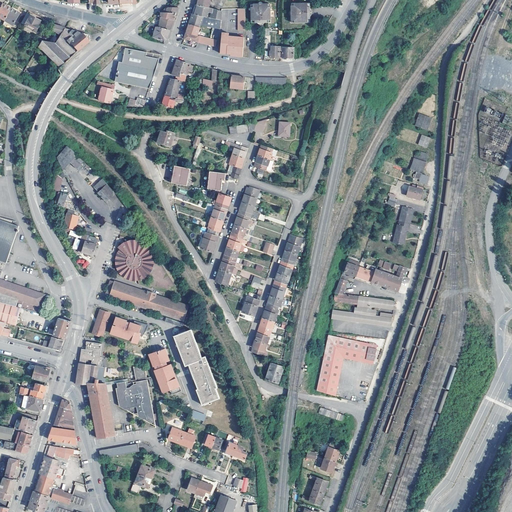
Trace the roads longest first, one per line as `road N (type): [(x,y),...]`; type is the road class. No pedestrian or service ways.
road 1 (residential): [(365,413),(424,233),(440,111)]
road 2 (secondary): [(75,287),(37,210),(33,147),(63,83),(121,30)]
road 3 (residential): [(170,50),(249,69),(291,68),(323,50),(355,0)]
road 4 (residential): [(0,102),(11,120),(8,167),(17,210),(52,286),(75,287)]
road 5 (unclassified): [(373,0),(310,194),(302,198)]
road 6 (residential): [(244,347),(302,198)]
road 7 (residential): [(209,278),(167,206),(144,137)]
road 8 (residential): [(365,413),(265,385),(244,347)]
road 9 (secondary): [(18,511),(60,382)]
